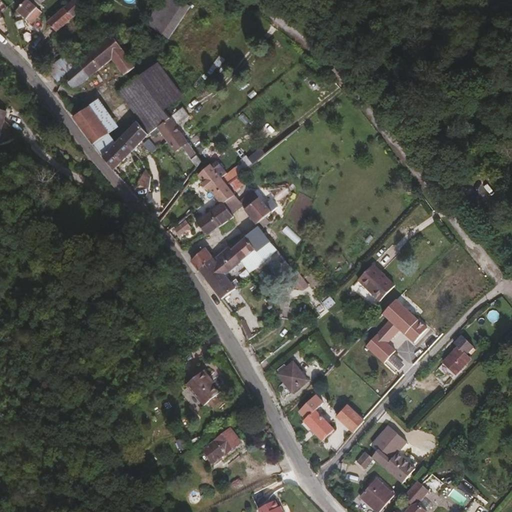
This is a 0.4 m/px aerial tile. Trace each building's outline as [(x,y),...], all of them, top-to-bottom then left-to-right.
[(36,7),(41,0),(25,0),(26,0),(17,11),(26,19),(29,15),(34,19),(41,11),(36,7)] [(55,31),(83,8),(92,11),(94,7),(79,1),(75,0),(70,0),(47,22),(55,31)] [(155,29),(173,0),(160,0),(145,22),(155,29)] [(157,31),(176,0),(173,0),(155,29),(157,31)] [(167,39),(194,0),(176,0),(157,31),(167,39)] [(111,58),(122,49),(111,35),(91,52),(72,68),(64,74),(73,89),(111,58)] [(134,67),(122,49),(111,58),(123,75),(134,67)] [(49,70),(65,59),(62,56),(48,69),(49,70)] [(206,69),(215,80),(230,70),(222,58),(206,69)] [(72,68),(65,59),(49,70),(58,80),(64,74),(72,68)] [(156,94),(169,77),(158,62),(142,74),(156,94)] [(156,94),(142,74),(140,75),(164,109),(166,107),(165,106),(156,94)] [(164,109),(140,75),(118,91),(148,133),(158,127),(171,118),(164,109)] [(178,90),(169,77),(156,94),(165,106),(178,90)] [(166,107),(183,96),(178,90),(165,106),(166,107)] [(79,112),(73,104),(67,109),(73,117),(79,112)] [(107,132),(88,106),(79,112),(73,117),(92,144),(107,132)] [(186,117),(182,110),(173,117),(177,123),(186,117)] [(175,124),(171,118),(158,127),(175,151),(183,145),(197,165),(201,160),(175,124)] [(130,151),(147,134),(137,123),(119,140),(130,151)] [(115,144),(107,132),(92,144),(102,157),(115,144)] [(112,169),(130,151),(119,140),(115,144),(102,157),(112,169)] [(224,182),(210,164),(198,175),(204,182),(201,184),(205,189),(207,187),(213,194),(226,185),(224,182)] [(148,191),(150,177),(146,171),(138,184),(148,191)] [(226,185),(234,179),(231,175),(224,182),(226,185)] [(234,195),(226,185),(213,194),(221,203),(222,205),(234,195)] [(244,208),(259,197),(253,189),(238,201),(242,206),(244,208)] [(230,215),(242,206),(238,201),(234,195),(222,205),(230,215)] [(271,211),(259,197),(244,208),(256,223),(259,221),(265,216),(271,211)] [(232,217),(230,215),(222,205),(221,203),(196,222),(205,235),(217,227),(232,217)] [(137,224),(128,214),(116,225),(125,234),(137,224)] [(268,221),(265,216),(259,221),(262,226),(268,221)] [(188,226),(182,219),(173,227),(178,234),(188,226)] [(295,271),(268,238),(258,225),(232,249),(242,261),(243,261),(251,274),(268,258),(275,267),(279,263),(291,277),(296,272),(295,271)] [(242,261),(232,249),(231,250),(228,247),(214,260),(212,258),(198,269),(221,299),(236,288),(227,274),(242,261)] [(198,269),(212,258),(205,249),(191,261),(198,270),(198,269)] [(319,298),(303,276),(296,282),(312,304),(319,298)] [(381,300),(361,279),(345,294),(366,315),(381,300)] [(392,307),(396,300),(390,295),(385,302),(392,307)] [(327,310),(322,302),(319,298),(312,304),(320,316),(327,310)] [(468,359),(464,355),(472,347),(461,337),(453,345),(457,348),(442,364),(453,375),(468,359)] [(291,393),(307,380),(292,362),(277,375),(291,393)] [(211,382),(206,377),(208,375),(203,368),(185,382),(202,404),(207,400),(215,394),(218,392),(211,382)] [(211,406),(219,400),(215,394),(207,400),(211,406)] [(332,430),(314,411),(323,404),(314,395),(298,411),(305,419),(303,421),(321,441),(332,430)] [(363,421),(346,405),(336,417),(353,433),(363,421)] [(396,454),(405,443),(387,427),(371,445),(378,452),(372,459),(373,460),(400,483),(418,462),(427,469),(440,453),(430,445),(417,461),(408,453),(403,460),(396,454)] [(211,461),(239,441),(230,430),(202,450),(211,461)] [(364,470),(373,460),(372,459),(365,454),(357,463),(364,470)] [(375,511),(378,511),(393,495),(374,480),(359,498),(375,511)] [(417,503),(428,491),(416,481),(408,490),(402,497),(411,505),(405,511),(394,511),(392,509),(389,511),(425,511),(426,511),(417,503)] [(280,511),(281,511),(279,511),(277,511),(275,506),(271,500),(255,508),(257,511),(280,511)]
